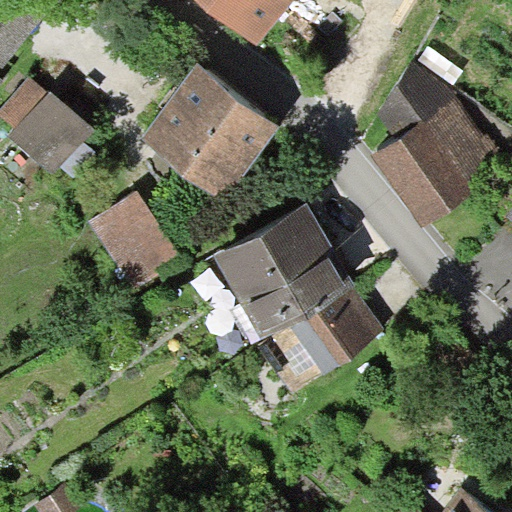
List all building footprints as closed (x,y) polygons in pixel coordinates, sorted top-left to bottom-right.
[(258,0),(220,0),(244,18),(258,0)] [(225,88),(183,57),(133,123),(202,175),(252,109),(225,88)] [(402,60),(374,112),(390,128),(411,112),(464,180),(485,164),(402,60)] [(64,114),(16,76),(0,96),(0,132),(29,156),(64,114)] [(411,112),(390,128),(365,147),(420,216),(464,180),(411,112)] [(69,212),(114,281),(161,250),(116,181),(69,212)] [(511,184),(492,211),(511,225),(511,184)] [(287,194),(208,244),(257,321),(278,307),(282,314),(340,277),(319,244),(287,194)] [(340,277),(282,314),(306,350),(364,314),(340,277)] [(422,511),(484,511),(440,484),(422,511)]
